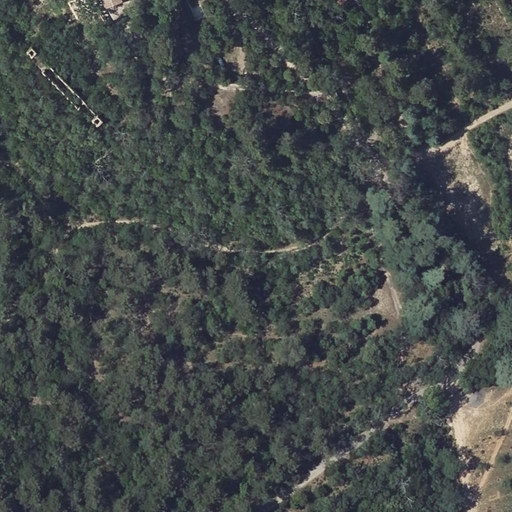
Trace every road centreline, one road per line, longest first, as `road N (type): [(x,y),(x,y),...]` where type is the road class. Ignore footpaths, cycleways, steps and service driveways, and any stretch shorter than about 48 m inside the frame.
road 1 (track): [(511,104),(380,169),(475,339),(256,511)]
road 2 (track): [(380,169),(227,0)]
